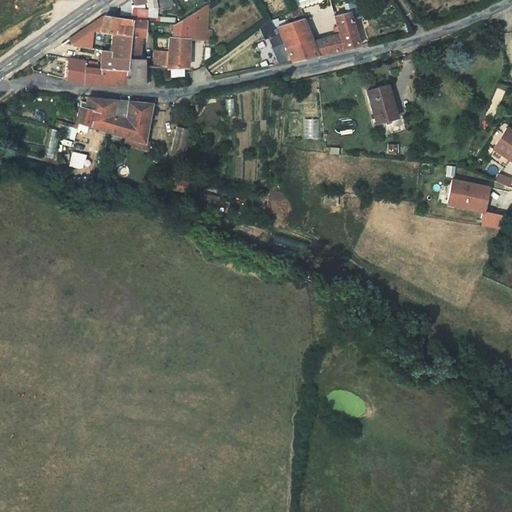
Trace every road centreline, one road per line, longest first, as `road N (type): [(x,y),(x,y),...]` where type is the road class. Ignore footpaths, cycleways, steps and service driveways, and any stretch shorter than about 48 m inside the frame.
road 1 (residential): [(0,84),(157,93),(366,57),(511,1)]
road 2 (secondary): [(0,70),(101,0)]
